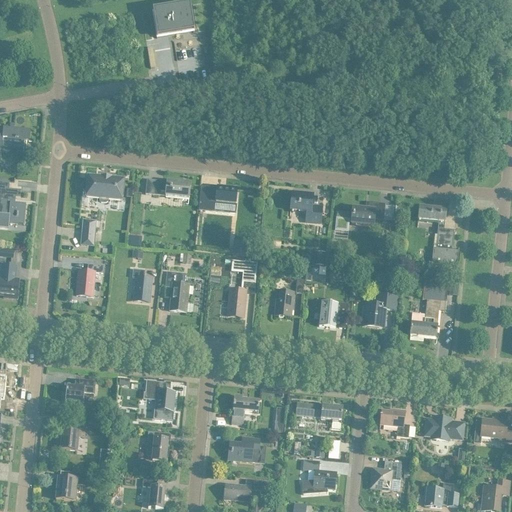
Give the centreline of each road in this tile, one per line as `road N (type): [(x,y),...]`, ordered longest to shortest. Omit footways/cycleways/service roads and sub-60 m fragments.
road 1 (residential): [(506,194),(54,154)]
road 2 (residential): [(486,376),(506,194)]
road 3 (residential): [(24,511),(43,332)]
road 4 (residential): [(43,332),(54,154)]
road 5 (residential): [(209,349),(43,332)]
road 6 (residential): [(193,511),(209,349)]
road 7 (residential): [(367,364),(209,349)]
road 8 (residential): [(352,511),(367,364)]
